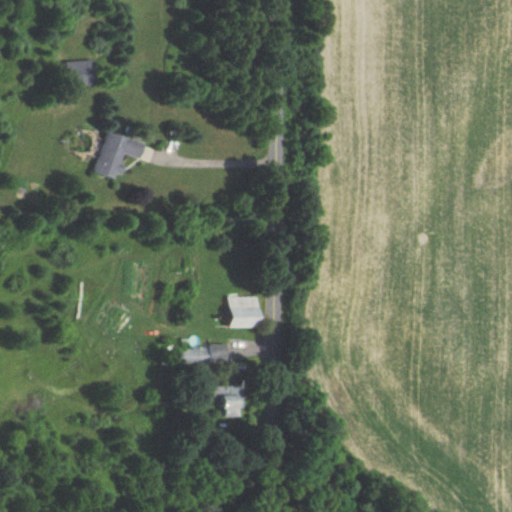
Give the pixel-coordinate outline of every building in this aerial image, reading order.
[(64,61),(64,86),(90,86),(90,61),(64,61)] [(133,158),(137,143),(100,133),(89,174),(111,180),(118,154),(133,158)] [(254,297),(225,297),(224,327),(253,327),(254,297)] [(224,345),(177,345),(177,363),(224,363),(224,345)] [(217,398),(217,417),(240,417),(240,386),(209,386),(209,398),(217,398)]
